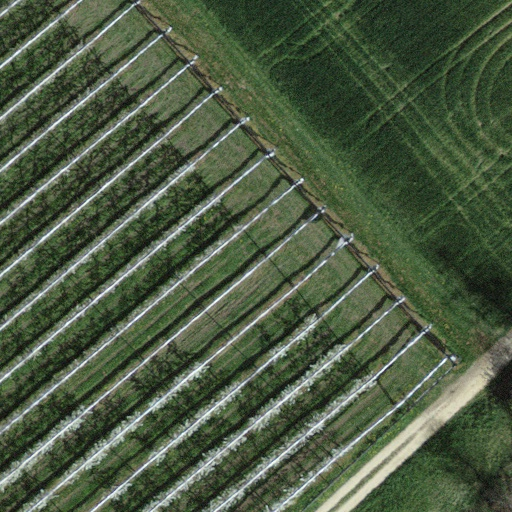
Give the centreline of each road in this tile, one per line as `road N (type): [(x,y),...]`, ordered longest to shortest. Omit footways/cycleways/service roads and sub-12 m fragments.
road 1 (track): [(187,0),(500,345)]
road 2 (track): [(321,511),(511,335)]
